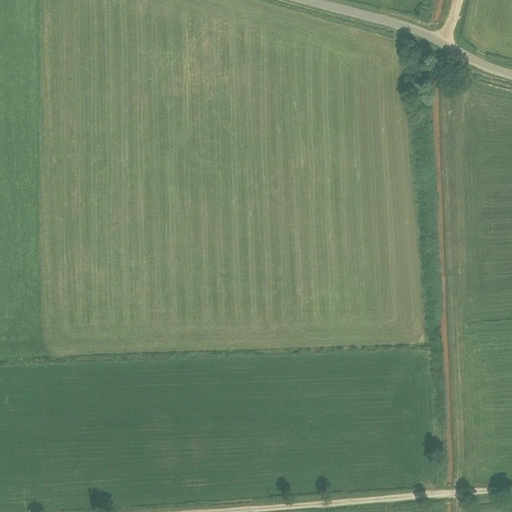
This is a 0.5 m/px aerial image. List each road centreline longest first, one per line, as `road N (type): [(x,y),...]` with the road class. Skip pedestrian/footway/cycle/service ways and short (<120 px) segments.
road 1 (track): [(260,511),(511,494)]
road 2 (unclassified): [(511,75),(403,27),(303,0)]
